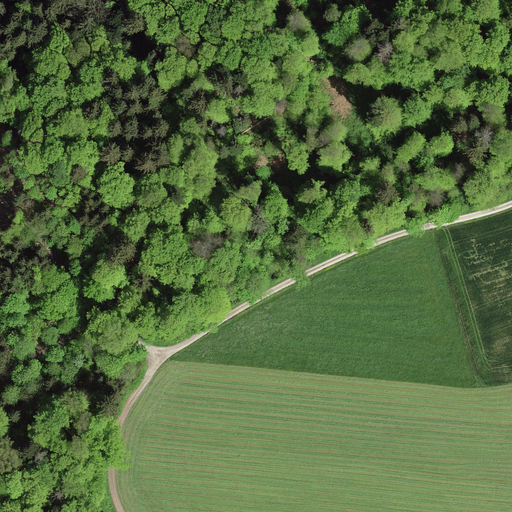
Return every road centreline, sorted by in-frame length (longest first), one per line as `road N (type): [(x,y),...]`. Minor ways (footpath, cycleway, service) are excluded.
road 1 (track): [(162,358),(318,270),(388,240),(511,206)]
road 2 (track): [(162,358),(101,331),(55,257),(0,241)]
road 3 (track): [(118,511),(118,436),(162,358)]
